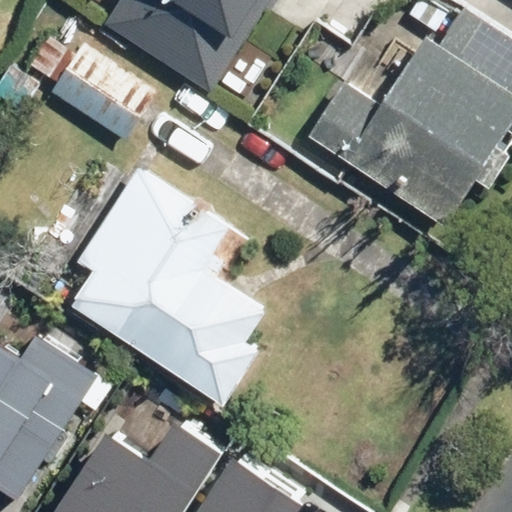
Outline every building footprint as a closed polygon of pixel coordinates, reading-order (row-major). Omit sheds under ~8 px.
[(117,0),(108,15),(214,83),(250,27),(240,20),(252,0),(117,0)] [(289,0),(280,15),(310,34),(318,20),(358,45),(387,0),(289,0)] [(511,30),(467,1),(447,33),(511,74),(511,30)] [(511,74),(447,33),(430,23),(385,94),(347,70),(311,126),(451,214),(511,118),(511,74)] [(81,44),(51,26),(32,57),(62,75),(81,44)] [(161,83),(87,35),(81,44),(62,75),(55,85),(128,133),(161,83)] [(134,168),(59,297),(220,390),(295,260),(134,168)] [(287,511),(296,499),(176,423),(119,511),(287,511)]
